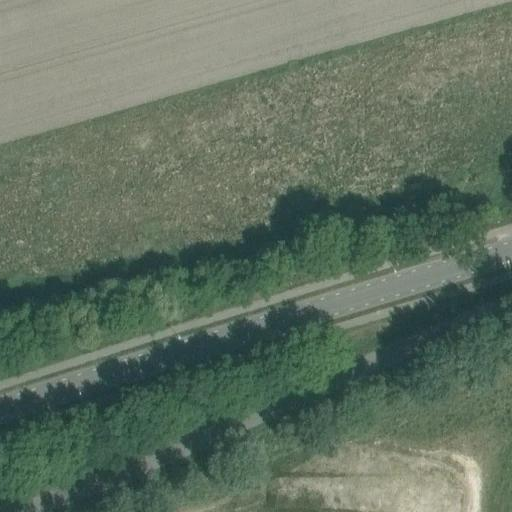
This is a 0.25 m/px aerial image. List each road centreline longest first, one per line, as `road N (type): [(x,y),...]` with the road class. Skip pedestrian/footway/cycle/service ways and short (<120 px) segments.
road 1 (tertiary): [(0,409),(511,251)]
road 2 (unclassified): [(511,304),(22,511)]
